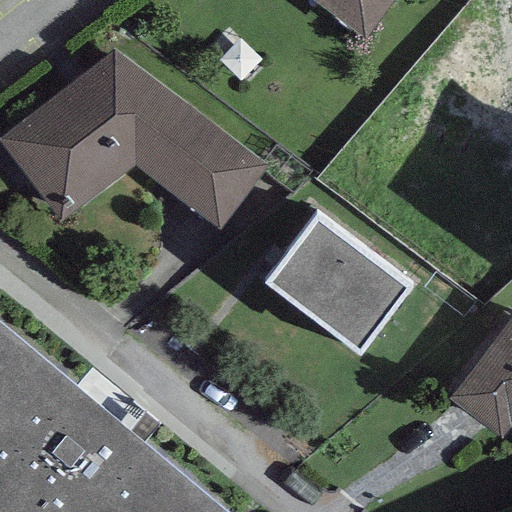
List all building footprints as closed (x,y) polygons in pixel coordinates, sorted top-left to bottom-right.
[(384,0),(329,0),(366,26),(384,0)] [(511,6),(503,0),(489,0),(431,81),(463,105),(458,112),(511,151),(511,6)] [(113,43),(0,133),(0,135),(60,213),(135,158),(218,216),(268,157),(113,43)] [(413,274),(316,199),(262,270),(359,344),(413,274)] [(224,511),(236,499),(0,301),(0,511),(224,511)] [(511,309),(445,397),(498,437),(507,426),(511,429),(511,309)]
